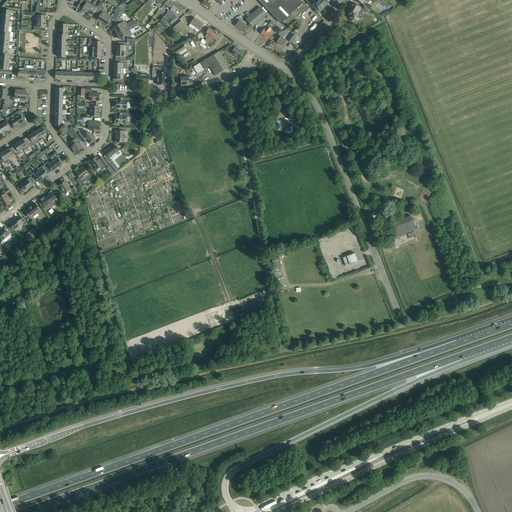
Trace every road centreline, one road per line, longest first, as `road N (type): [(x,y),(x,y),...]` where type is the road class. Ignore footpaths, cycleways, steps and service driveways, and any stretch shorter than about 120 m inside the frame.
road 1 (motorway): [(458,343),(0,506)]
road 2 (motorway): [(458,343),(352,368),(265,377),(0,455)]
road 3 (motorway): [(21,511),(460,355)]
road 4 (motorway): [(234,511),(225,485),(236,467),(460,355)]
road 5 (unclassified): [(397,310),(314,101),(280,66)]
road 6 (secondary): [(481,416),(256,511)]
road 7 (secondary): [(279,511),(481,416)]
road 8 (unclassified): [(478,511),(456,485),(437,478),(412,480),(348,511)]
road 9 (unclassified): [(151,102),(221,78),(240,86),(280,66)]
